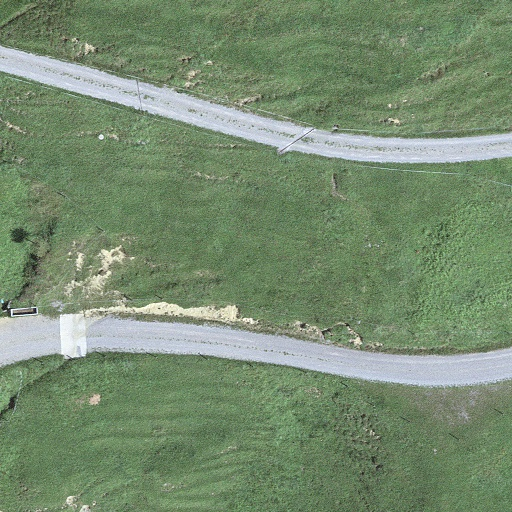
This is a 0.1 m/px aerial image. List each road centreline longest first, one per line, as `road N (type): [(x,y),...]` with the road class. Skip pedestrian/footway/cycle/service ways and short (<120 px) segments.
road 1 (track): [(511,143),(383,153),(318,143),(0,57)]
road 2 (track): [(0,348),(79,336),(176,336),(443,370),(511,363)]
